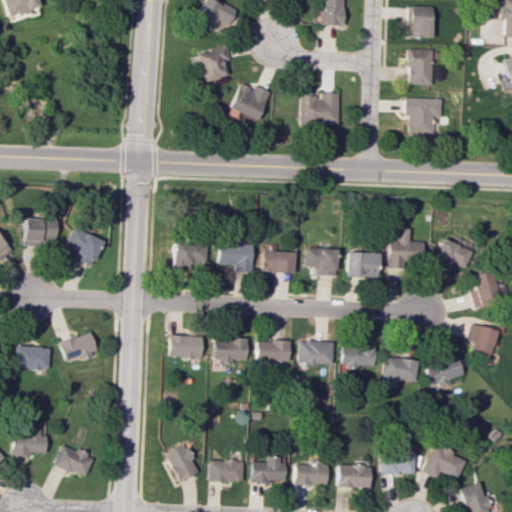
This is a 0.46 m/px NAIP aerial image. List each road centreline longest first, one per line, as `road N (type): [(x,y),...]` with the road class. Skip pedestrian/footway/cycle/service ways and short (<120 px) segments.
road 1 (residential): [(146,0),(118,511)]
road 2 (residential): [(511,175),(0,157)]
road 3 (residential): [(32,296),(419,313)]
road 4 (residential): [(364,170),(369,0)]
road 5 (residential): [(23,507),(145,511)]
